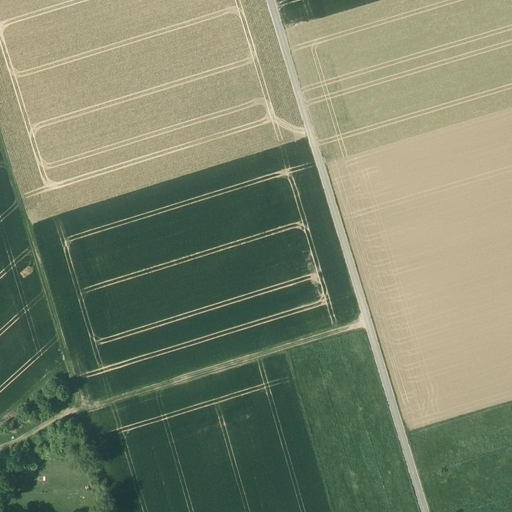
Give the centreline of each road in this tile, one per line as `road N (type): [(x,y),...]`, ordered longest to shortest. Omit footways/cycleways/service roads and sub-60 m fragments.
road 1 (track): [(424,511),(269,0)]
road 2 (track): [(366,322),(81,410)]
road 3 (track): [(0,140),(81,410)]
